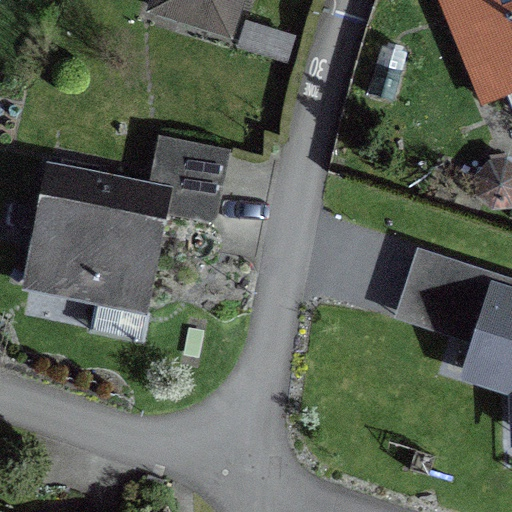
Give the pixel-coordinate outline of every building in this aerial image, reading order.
[(225,35),(236,0),(155,0),(152,12),(225,35)] [(511,0),(438,0),(482,104),(511,92),(511,0)] [(379,49),(365,97),(390,104),(404,56),(379,49)] [(155,140),(146,191),(208,203),(217,152),(155,140)] [(475,182),(477,199),(491,210),(508,209),(511,203),(511,173),(503,166),(486,168),(475,182)] [(139,344),(163,219),(164,216),(123,207),(127,187),(53,173),(39,243),(44,244),(35,288),(96,300),(89,334),(130,343),(130,345),(135,346),(135,344),(139,344)] [(511,302),(488,295),(461,390),(511,404),(511,302)]
